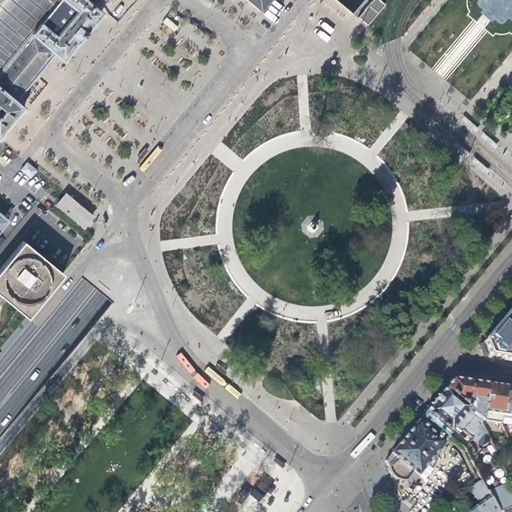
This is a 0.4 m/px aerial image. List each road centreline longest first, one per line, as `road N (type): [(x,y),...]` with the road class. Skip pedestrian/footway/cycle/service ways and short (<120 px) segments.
road 1 (secondary): [(338,0),(0,406)]
road 2 (residential): [(140,255),(171,343),(291,453),(330,478)]
road 3 (residential): [(130,208),(53,138),(59,120),(165,0)]
road 4 (residential): [(238,79),(130,208)]
road 5 (secondary): [(330,478),(428,361)]
road 6 (secondary): [(428,361),(511,261)]
road 7 (residential): [(82,266),(0,365)]
